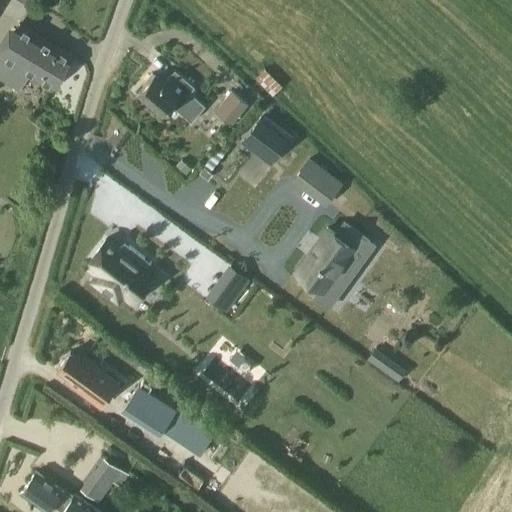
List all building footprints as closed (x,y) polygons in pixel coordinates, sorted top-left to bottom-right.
[(0,56),(0,78),(18,89),(27,74),(50,88),(70,56),(20,24),(0,56)] [(256,77),(274,95),(283,85),(265,67),(256,77)] [(144,86),(138,94),(164,116),(173,104),(177,107),(191,120),(205,105),(190,92),(195,86),(175,69),(166,79),(163,84),(151,74),(143,85),(144,86)] [(232,89),(214,110),(232,124),(249,103),(232,89)] [(293,135),(263,113),(242,142),(272,164),(293,135)] [(309,158),(295,177),(327,202),(341,183),(309,158)] [(327,227),(296,270),(323,289),(335,273),(343,279),(362,253),(359,250),(368,238),(345,221),(336,234),(327,227)] [(96,271),(91,278),(116,297),(121,291),(130,298),(151,271),(143,265),(148,259),(121,238),(116,245),(104,235),(88,255),(92,259),(87,265),(96,271)] [(215,299),(228,310),(254,277),(241,267),(215,299)] [(401,380),(410,367),(377,345),(368,358),(401,380)] [(72,351),(59,368),(71,377),(68,380),(96,401),(100,405),(109,393),(119,380),(86,356),(83,359),(72,351)] [(139,384),(125,404),(162,428),(164,430),(200,454),(216,429),(178,404),(176,407),(139,384)] [(114,480),(121,485),(130,471),(105,454),(82,487),(101,500),(114,480)] [(72,496),(64,490),(64,491),(36,471),(21,492),(48,511),(54,504),(62,510),(60,511),(100,511),(97,510),(73,493),(72,496)]
